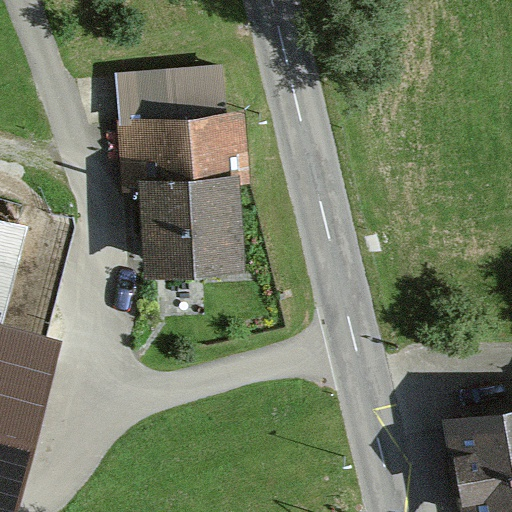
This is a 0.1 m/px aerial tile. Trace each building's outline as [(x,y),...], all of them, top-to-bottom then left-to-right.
[(140,78),(142,123),(216,120),(214,74),(140,78)] [(129,124),(131,182),(236,176),(233,119),(216,120),(142,123),(129,124)] [(149,182),(154,272),(240,267),(236,176),(149,182)] [(0,508),(0,509),(41,350),(0,339),(0,271),(9,238),(0,236),(0,508)] [(511,511),(511,413),(464,422),(482,511),(511,511)]
